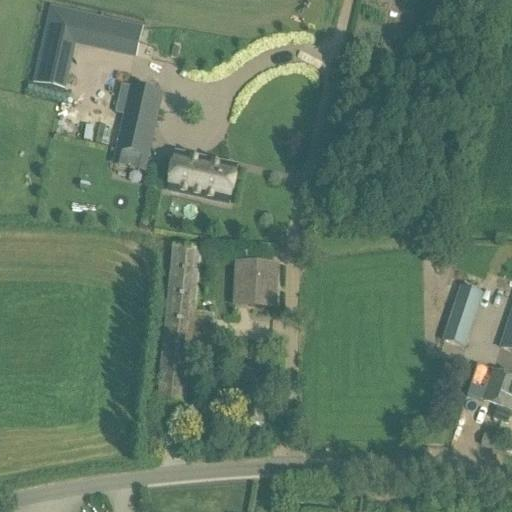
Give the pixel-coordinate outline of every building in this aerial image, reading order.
[(319,28),(322,9),(299,5),(296,24),(319,28)] [(50,8),(33,86),(66,93),(76,48),(136,61),(143,29),(50,8)] [(220,64),(228,42),(180,27),(172,49),(220,64)] [(148,159),(166,81),(135,74),(117,152),(148,159)] [(192,141),(220,144),(222,123),(194,120),(192,141)] [(169,193),(228,207),(236,171),(177,158),(169,193)] [(193,341),(196,314),(202,253),(172,250),(156,410),(186,413),(190,368),(202,370),(204,344),(212,345),(212,343),(193,341)] [(276,270),(236,268),(235,289),(251,289),(251,307),(275,308),(276,270)] [(480,296),(461,290),(443,343),(462,349),(480,296)] [(193,341),(212,343),(214,316),(196,314),(193,341)] [(511,317),(501,350),(511,354),(511,317)] [(236,426),(272,429),(276,385),(254,383),(255,374),(240,373),(236,426)] [(511,380),(492,373),(482,402),(499,408),(494,421),(508,425),(511,414),(511,380)]
